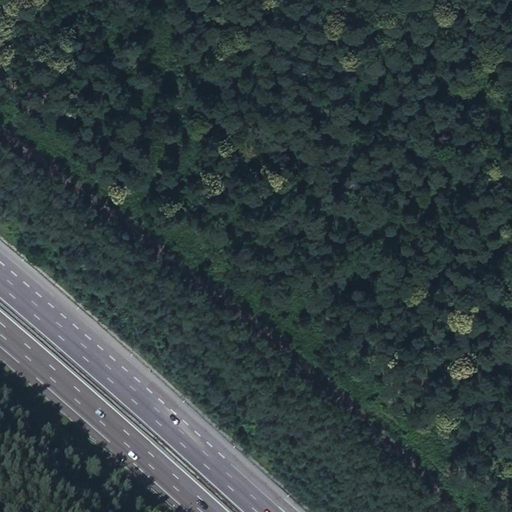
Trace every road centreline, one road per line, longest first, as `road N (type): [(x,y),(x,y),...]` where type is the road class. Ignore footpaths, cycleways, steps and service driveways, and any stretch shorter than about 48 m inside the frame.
road 1 (motorway): [(0,328),(207,511)]
road 2 (motorway): [(177,435),(0,280)]
road 3 (motorway): [(288,511),(231,460),(177,435)]
